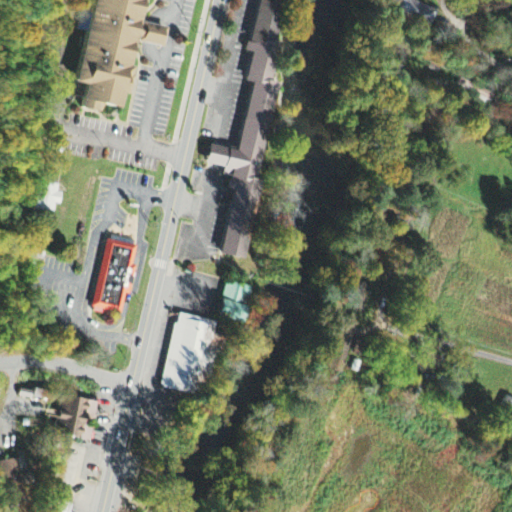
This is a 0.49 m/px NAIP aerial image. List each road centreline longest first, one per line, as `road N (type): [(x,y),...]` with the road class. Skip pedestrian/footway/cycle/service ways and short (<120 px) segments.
road 1 (primary): [(103,511),(221,0)]
road 2 (residential): [(134,378),(63,361),(0,361)]
